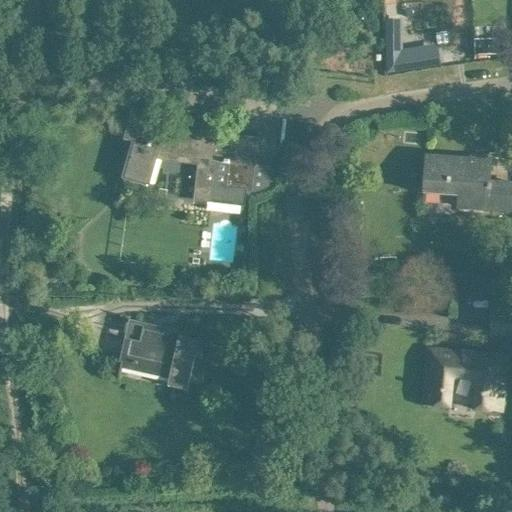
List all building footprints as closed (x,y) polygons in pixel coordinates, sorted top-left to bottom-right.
[(401,21),(385,21),(386,74),(433,68),(439,67),(435,46),(402,52),(401,21)] [(502,40),(473,40),(473,57),(502,57),(502,40)] [(124,181),(149,188),(158,156),(197,166),(193,201),(245,207),(245,200),(277,189),(279,168),(256,165),(259,140),(200,133),(200,135),(176,132),(178,123),(132,110),(123,140),(134,143),(124,181)] [(428,159),(427,178),(425,194),(427,194),(427,192),(460,195),(459,207),(511,211),(511,185),(489,183),(490,164),(428,159)] [(32,285),(52,285),(52,268),(32,267),(32,285)] [(448,299),(430,297),(428,309),(446,311),(448,299)] [(499,304),(492,303),(489,338),(496,339),(496,337),(511,338),(511,306),(499,305),(499,304)] [(128,340),(119,376),(187,391),(195,358),(197,358),(198,358),(199,358),(200,358),(200,357),(201,357),(202,356),(202,355),(203,354),(203,353),(203,352),(202,351),(202,350),(201,350),(200,349),(199,348),(197,348),(199,341),(180,337),(181,332),(167,329),(166,331),(144,326),(140,343),(128,340)] [(423,405),(443,407),(452,408),(455,381),(474,383),(472,412),(492,414),(492,412),(501,413),(506,357),(428,350),(423,405)]
